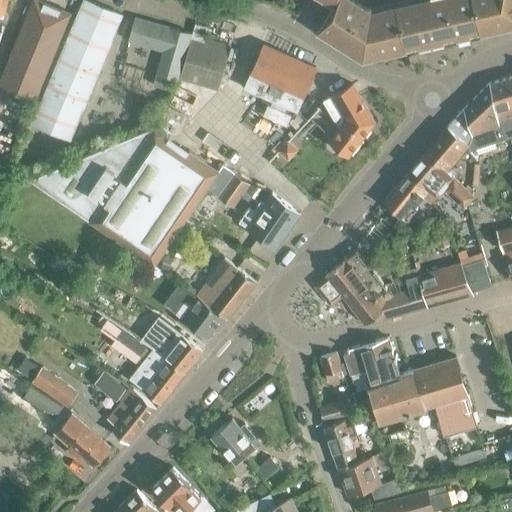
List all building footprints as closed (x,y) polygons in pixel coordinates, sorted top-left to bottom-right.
[(0,0),(0,25),(1,20),(6,21),(8,15),(5,14),(8,0),(0,0)] [(33,0),(0,82),(37,97),(71,13),(38,0),(33,0)] [(85,0),(34,124),(72,139),(124,15),(86,0),(85,0)] [(319,30),(363,58),(406,49),(481,32),(511,24),(511,0),(423,0),(396,6),(371,12),(352,0),(326,0),(335,5),(319,30)] [(181,79),(194,34),(136,19),(130,42),(162,51),(153,85),(172,89),(175,77),(181,79)] [(194,34),(181,79),(219,90),(232,44),(207,37),(210,28),(197,24),(194,34)] [(287,107),(298,112),(318,68),(265,44),(245,88),(272,100),(270,105),(268,104),(263,114),(287,125),(292,114),(285,111),(287,107)] [(511,77),(490,83),(501,126),(511,121),(511,77)] [(474,135),(501,126),(490,83),(449,126),(470,144),(474,135)] [(331,141),(350,155),(372,127),(363,111),(368,108),(354,85),(325,102),(341,128),(331,141)] [(458,158),(470,144),(449,126),(427,152),(444,166),(454,155),(458,158)] [(224,162),(217,171),(155,128),(31,178),(31,179),(155,264),(209,188),(218,195),(236,170),(224,162)] [(444,167),(444,166),(427,152),(410,172),(427,186),(430,190),(439,196),(444,189),(464,207),(475,195),(454,176),(444,167)] [(416,205),(430,190),(427,186),(410,172),(384,201),(408,221),(419,208),(416,205)] [(219,197),(234,207),(250,185),(235,174),(219,197)] [(276,249),(302,214),(273,193),(264,206),(261,203),(255,211),(242,202),(232,216),(249,228),(248,229),(276,249)] [(511,226),(497,231),(503,250),(511,247),(511,226)] [(251,251),(260,258),(268,247),(259,241),(251,251)] [(396,300),(392,294),(369,265),(373,261),(359,243),(344,254),(348,258),(327,275),(328,277),(316,286),(331,305),(343,295),(366,324),(367,323),(396,300)] [(210,276),(242,301),(256,282),(224,257),(210,276)] [(469,263),(478,290),(492,286),(483,259),(469,263)] [(396,300),(367,323),(418,309),(456,298),(473,293),(460,264),(459,261),(419,273),(417,267),(403,271),(405,276),(399,277),(401,290),(392,294),(396,300)] [(228,319),(242,301),(210,276),(195,294),(199,297),(228,319)] [(219,331),(228,319),(199,297),(194,305),(186,299),(176,312),(183,318),(180,322),(194,333),(197,329),(208,338),(215,329),(219,331)] [(111,343),(136,361),(147,346),(108,318),(101,328),(115,338),(111,343)] [(154,348),(186,373),(204,351),(172,325),(165,333),(170,337),(165,343),(157,336),(150,344),(154,348)] [(336,352),(339,363),(346,361),(350,375),(351,374),(357,391),(369,387),(379,422),(436,405),(445,434),(476,424),(456,357),(400,374),(388,338),(336,352)] [(161,404),(186,373),(154,348),(130,379),(161,404)] [(343,378),(339,363),(336,352),(321,357),(328,382),(343,378)] [(33,382),(69,404),(78,390),(42,368),(33,382)] [(40,404),(10,382),(1,395),(31,416),(40,404)] [(114,430),(129,443),(158,408),(134,390),(129,386),(120,398),(121,399),(107,417),(112,421),(110,424),(116,428),(114,430)] [(320,408),(324,422),(346,415),(343,402),(320,408)] [(111,447),(86,425),(73,414),(58,432),(70,443),(69,444),(71,446),(68,449),(80,459),(82,456),(94,466),(111,447)] [(245,424),(241,427),(232,417),(212,435),(237,464),(245,457),(248,461),(252,457),(249,454),(257,448),(256,447),(260,443),(252,433),(245,424)] [(332,448),(352,441),(345,421),(325,427),(332,448)] [(339,468),(359,461),(352,441),(332,448),(339,468)] [(359,461),(339,468),(349,497),(372,488),(374,498),(403,490),(399,476),(381,482),(372,456),(359,461)] [(194,504),(202,496),(174,467),(154,487),(172,505),(184,494),(194,504)] [(448,489),(446,490),(445,484),(376,501),(378,511),(426,511),(435,510),(434,507),(452,503),(448,489)] [(159,511),(138,490),(114,511),(159,511)] [(298,511),(291,498),(277,505),(271,493),(238,509),(239,511),(298,511)]
